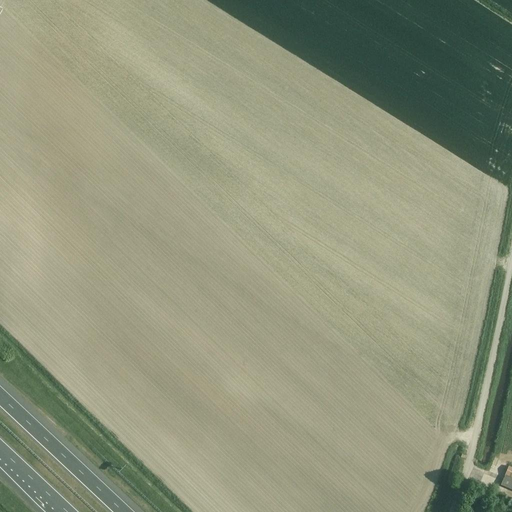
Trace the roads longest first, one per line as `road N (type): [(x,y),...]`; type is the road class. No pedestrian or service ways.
road 1 (unclassified): [(466,469),(511,262)]
road 2 (motorway): [(124,511),(0,395)]
